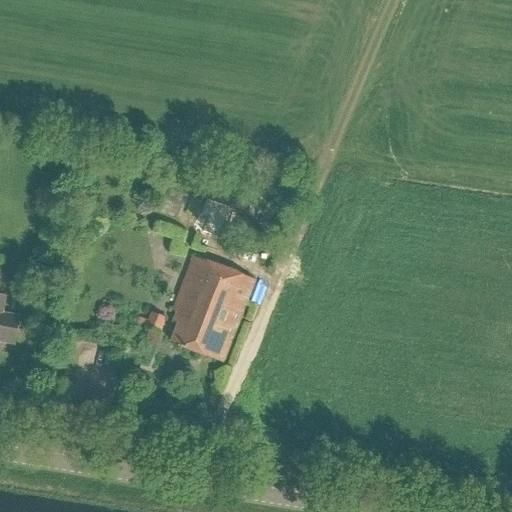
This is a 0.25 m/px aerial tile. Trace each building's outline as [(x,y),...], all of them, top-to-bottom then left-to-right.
[(212,170),(206,187),(222,193),(229,177),(212,170)] [(13,178),(0,188),(7,197),(20,187),(13,178)] [(196,235),(211,241),(222,211),(200,203),(193,219),(201,222),(196,235)] [(222,361),(254,279),(193,256),(172,311),(176,313),(173,321),(177,323),(170,341),(222,361)] [(0,341),(14,344),(19,316),(1,313),(4,296),(0,294),(0,272),(1,268),(0,267),(0,341)] [(162,333),(167,319),(153,313),(147,327),(162,333)]
